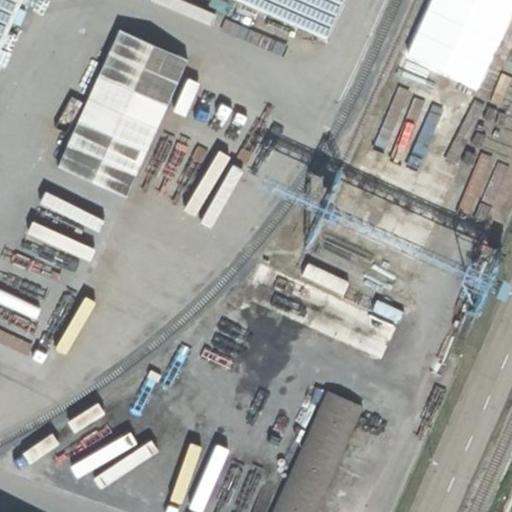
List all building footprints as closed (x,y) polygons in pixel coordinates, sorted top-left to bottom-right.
[(0,0),(0,25),(11,0),(0,0)] [(241,0),(324,37),(340,0),(241,0)] [(120,34),(0,302),(0,359),(44,380),(186,63),(120,34)] [(398,324),(259,265),(244,299),(382,359),(398,324)] [(326,392),(272,511),(314,511),(362,408),(326,392)]
